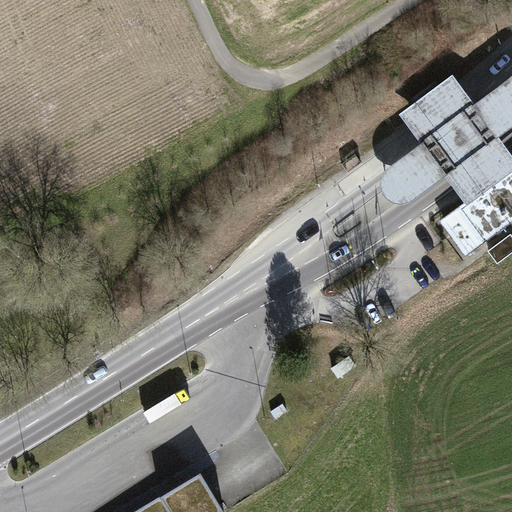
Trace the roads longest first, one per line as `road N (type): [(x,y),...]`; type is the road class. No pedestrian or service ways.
road 1 (primary): [(511,73),(443,121),(258,286)]
road 2 (primary): [(0,449),(258,286)]
road 3 (primary): [(258,286),(511,143)]
road 4 (track): [(405,0),(342,46),(261,80),(210,31),(196,0)]
